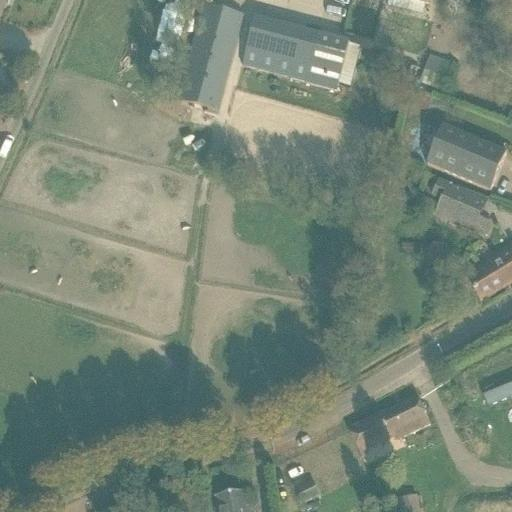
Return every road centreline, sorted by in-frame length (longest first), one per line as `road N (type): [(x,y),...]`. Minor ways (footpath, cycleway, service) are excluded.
road 1 (unclassified): [(39,511),(96,478),(158,460),(241,451),(324,425),(511,322)]
road 2 (residential): [(0,178),(73,0)]
